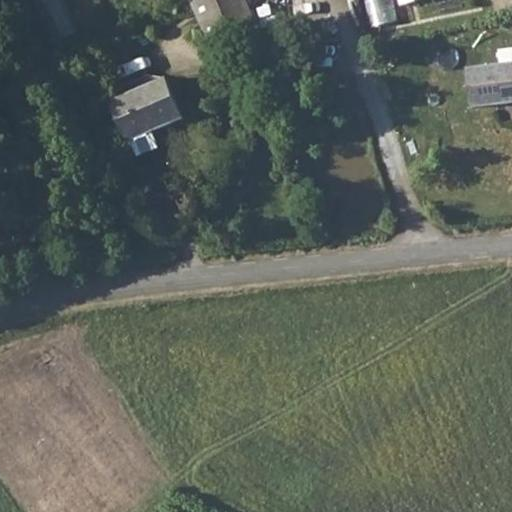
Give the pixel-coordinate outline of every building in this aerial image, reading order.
[(38,0),(55,41),(81,31),(68,0),(38,0)] [(212,0),(204,0),(191,6),(210,53),(232,43),(212,0)] [(245,0),(212,0),(232,43),(259,33),(245,0)] [(368,0),(375,27),(402,20),(396,0),(368,0)] [(511,0),(493,0),(499,17),(511,12),(511,0)] [(503,71),(467,75),(472,113),(511,107),(511,51),(501,53),(503,71)] [(169,85),(111,109),(130,149),(186,126),(169,85)]
